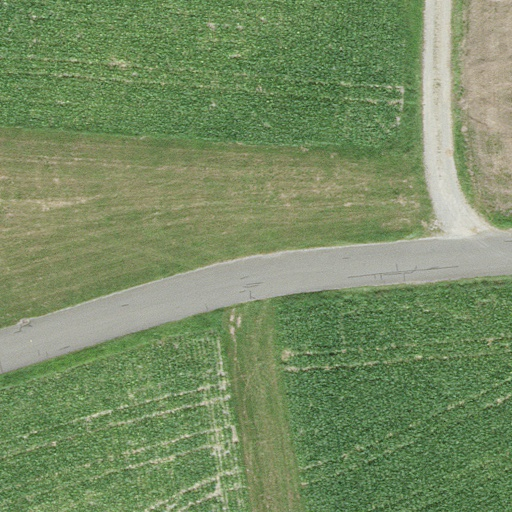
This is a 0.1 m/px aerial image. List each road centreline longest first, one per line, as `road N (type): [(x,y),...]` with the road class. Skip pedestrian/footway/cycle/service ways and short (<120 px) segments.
road 1 (unclassified): [(511,256),(122,313),(0,352)]
road 2 (track): [(480,261),(440,173),(443,0)]
